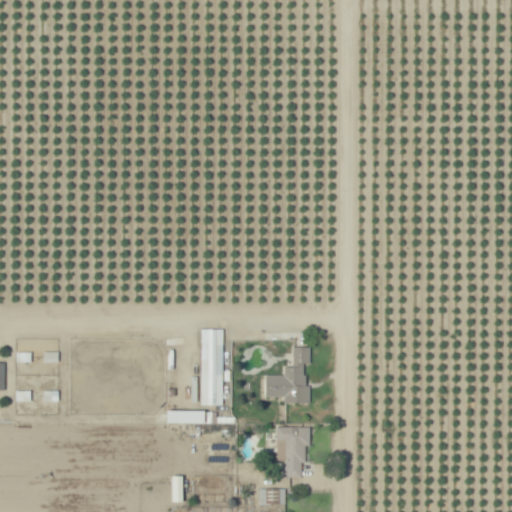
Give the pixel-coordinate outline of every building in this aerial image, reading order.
[(199,405),(221,405),(220,329),(198,329),(199,405)] [(305,366),(305,374),(308,374),(308,386),(311,386),(311,403),(287,403),(287,386),(287,375),(287,366),(295,366),(295,363),(294,349),(294,346),(312,346),(312,363),(305,363),(305,366)] [(14,362),(28,362),(28,352),(14,352),(14,362)] [(41,362),(56,362),(56,352),(42,352),(41,362)] [(13,401),(28,401),(28,391),(14,391),(13,401)] [(56,400),(56,391),(41,391),(41,400),(56,400)] [(218,403),(218,408),(237,408),(237,415),(207,415),(207,413),(207,403),(218,403)] [(201,423),(202,411),(164,410),(163,423),(201,423)] [(306,445),(307,463),(302,463),(302,478),(285,478),(284,461),(277,461),(277,445),(277,428),(310,427),(311,445),(306,445)] [(233,450),(213,450),(213,443),(233,442),(233,450)] [(180,501),(180,475),(170,476),(171,502),(180,501)] [(286,504),(260,505),(260,489),(286,489),(286,504)] [(225,502),(192,503),(192,495),(225,495),(225,502)] [(255,511),(237,511),(237,496),(255,496),(255,511)]
